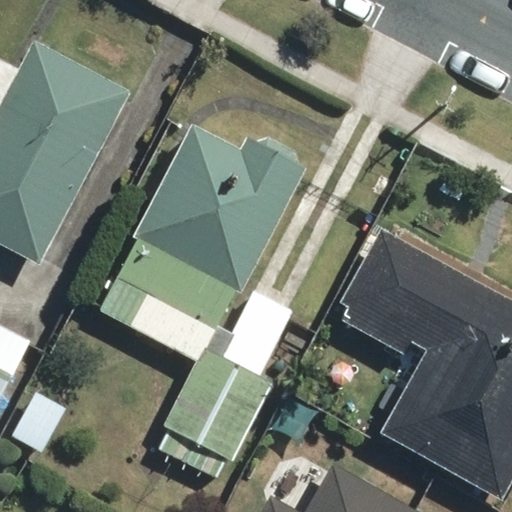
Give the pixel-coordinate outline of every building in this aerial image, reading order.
[(125,91),(30,41),(0,97),(0,246),(34,264),(125,91)] [(132,235),(93,311),(190,360),(157,425),(228,461),(270,380),(254,372),(286,309),(247,290),(224,335),(211,329),(233,287),(238,290),(301,166),(242,136),(236,148),(186,123),(129,234),(132,235)] [(405,340),(421,348),(374,433),(496,501),(511,472),(511,299),(511,301),(378,228),(336,303),(351,311),(343,325),(397,354),(405,340)] [(49,259),(11,334),(24,340),(40,348),(77,273),(49,259)] [(0,386),(24,342),(0,328),(0,386)] [(64,412),(34,392),(4,435),(34,456),(64,412)] [(416,511),(328,462),(299,511),(297,511),(265,493),(253,511),(416,511)]
